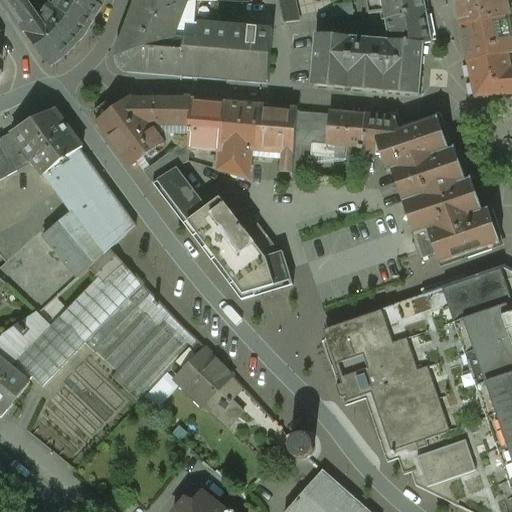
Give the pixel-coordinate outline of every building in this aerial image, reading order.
[(0,0),(8,11),(24,1),(25,0),(0,0)] [(86,32),(102,6),(91,0),(53,0),(50,5),(86,32)] [(181,3),(173,0),(137,0),(126,31),(171,46),(172,43),(193,45),(195,25),(196,3),(181,3)] [(293,0),(278,0),(283,24),(298,23),(293,0)] [(423,0),(365,0),(369,15),(383,13),(386,22),(427,14),(423,0)] [(504,0),(455,0),(461,27),(508,17),(504,0)] [(86,32),(50,5),(49,4),(41,13),(43,14),(37,20),(24,1),(8,11),(49,68),(66,55),(86,32)] [(218,3),(196,3),(195,25),(216,26),(218,3)] [(389,42),(315,36),(311,88),(420,97),(423,45),(433,43),(427,14),(386,22),(389,42)] [(511,55),(511,16),(508,17),(461,27),(468,65),(508,56),(511,55)] [(271,30),(216,26),(195,25),(193,45),(198,45),(198,42),(270,48),(271,30)] [(171,46),(126,31),(117,56),(127,72),(185,77),(195,76),(198,45),(193,45),(172,43),(171,46)] [(270,48),(198,42),(198,45),(195,76),(267,83),(270,48)] [(508,56),(468,65),(475,97),(511,95),(511,69),(510,70),(508,56)] [(109,104),(94,115),(101,124),(99,126),(131,168),(164,146),(150,126),(155,126),(155,102),(132,102),(130,100),(116,112),(109,104)] [(190,103),(155,102),(155,126),(189,127),(190,103)] [(225,105),(190,103),(189,127),(189,145),(189,151),(220,153),(225,105)] [(225,105),(220,153),(219,171),(248,179),(251,154),(272,156),(275,157),(277,109),(225,105)] [(298,111),(277,109),(275,157),(272,156),(272,163),(293,164),(293,161),(293,156),(296,156),(296,145),(297,115),(298,111)] [(15,139),(43,177),(79,152),(83,149),(57,115),(49,113),(16,132),(15,139)] [(328,113),(328,118),(327,148),(350,150),(362,151),(364,116),(328,113)] [(328,118),(297,115),(296,145),(315,147),(313,158),(349,161),(350,150),(327,148),(328,118)] [(364,116),(362,151),(362,155),(385,157),(390,172),(448,152),(437,119),(400,132),(396,120),(364,116)] [(0,180),(17,172),(0,141),(0,180)] [(189,151),(189,145),(183,145),(144,174),(152,185),(177,169),(189,162),(189,151)] [(455,149),(448,152),(390,172),(402,204),(465,182),(455,149)] [(105,243),(132,223),(79,152),(43,177),(62,202),(68,198),(77,209),(105,243)] [(311,162),(293,161),(293,164),(291,184),(307,185),(311,162)] [(177,169),(152,185),(153,187),(158,184),(186,222),(205,207),(177,169)] [(465,182),(402,204),(414,236),(482,213),(471,180),(465,182)] [(205,207),(186,222),(244,297),(291,282),(282,253),(265,259),(220,200),(207,209),(205,207)] [(78,279),(89,270),(110,250),(105,243),(77,209),(43,237),(78,279)] [(482,213),(414,236),(411,237),(419,259),(435,253),(438,265),(501,244),(488,211),(482,213)] [(105,243),(110,250),(135,227),(132,223),(105,243)] [(51,326),(77,352),(86,342),(128,300),(126,297),(140,282),(110,250),(89,270),(98,279),(51,326)] [(424,297),(326,331),(328,336),(324,344),(339,385),(337,390),(340,398),(343,400),(353,397),(363,393),(384,456),(403,451),(415,488),(464,511),(511,511),(511,273),(503,270),(456,286),(448,283),(428,289),(424,297)] [(198,341),(140,282),(126,297),(128,300),(86,342),(116,372),(111,377),(140,405),(198,341)] [(37,313),(0,337),(0,359),(30,384),(33,381),(41,388),(77,352),(51,326),(37,313)] [(206,354),(200,360),(207,367),(212,361),(206,354)] [(30,384),(0,359),(0,411),(4,415),(31,385),(30,384)] [(214,359),(212,361),(207,367),(225,385),(231,380),(230,376),(214,359)] [(207,367),(200,360),(177,383),(202,408),(204,406),(225,385),(207,367)] [(242,391),(231,380),(225,385),(204,406),(227,430),(244,414),(231,402),(242,391)] [(301,437),(296,438),(292,441),(290,444),(289,449),(290,455),(293,459),(297,461),(301,462),(307,460),(311,457),(313,453),(313,448),(312,443),(309,440),(306,438),(301,437)] [(368,511),(322,471),(286,511),(368,511)] [(193,507),(186,500),(176,511),(224,511),(203,495),(193,507)]
